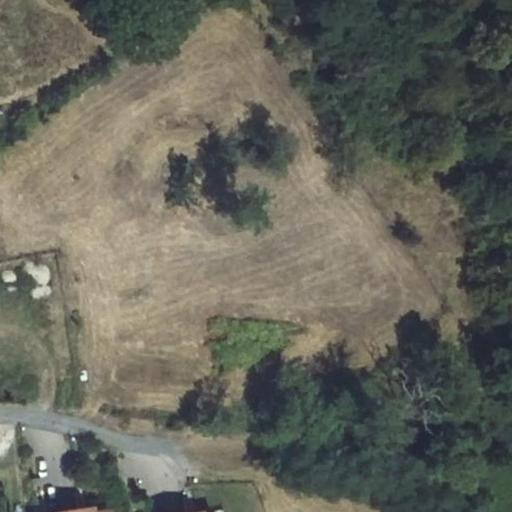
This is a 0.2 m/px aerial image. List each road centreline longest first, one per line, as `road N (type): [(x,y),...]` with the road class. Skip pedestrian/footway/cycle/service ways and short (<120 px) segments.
road 1 (track): [(153,457),(316,460),(377,511)]
road 2 (residential): [(0,425),(153,457)]
